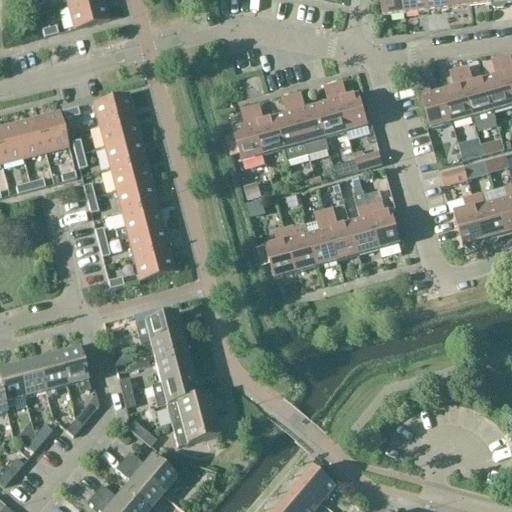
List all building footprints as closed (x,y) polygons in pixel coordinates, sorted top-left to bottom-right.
[(41,0),(33,0),(36,10),(44,7),(41,0)] [(102,0),(64,0),(67,10),(103,1),(102,0)] [(380,0),(383,20),(405,17),(403,0),(380,0)] [(403,0),(405,17),(427,15),(425,0),(403,0)] [(425,0),(427,15),(448,12),(446,0),(425,0)] [(446,0),(448,12),(470,10),(468,0),(446,0)] [(468,0),(470,10),(491,7),(490,0),(468,0)] [(109,24),(103,1),(67,10),(73,33),(109,24)] [(55,29),(42,33),(44,40),(58,37),(55,29)] [(511,62),(511,58),(501,60),(511,98),(511,62)] [(494,115),(495,115),(511,109),(511,98),(501,60),(492,63),(496,79),(485,82),(494,115)] [(469,69),(459,72),(473,121),(476,130),(497,124),(495,115),(494,115),(485,82),(473,85),(469,69)] [(454,90),(443,93),(453,126),(473,121),(459,72),(450,75),(454,90)] [(431,132),(453,126),(443,93),(432,96),(428,81),(417,84),(431,132)] [(343,85),(334,87),(347,136),(369,130),(360,97),(347,100),(343,85)] [(329,106),(317,109),(326,142),(347,136),(334,87),(324,90),(329,106)] [(302,96),(292,99),(309,159),(329,153),(326,142),(317,109),(306,112),(302,96)] [(92,106),(98,129),(134,120),(128,97),(92,106)] [(287,117),(276,120),(285,153),(288,164),(309,159),(292,99),(283,102),(287,117)] [(260,108),(251,111),(264,159),(285,153),(276,120),(264,123),(260,108)] [(77,110),(63,114),(66,122),(79,119),(77,110)] [(243,165),(264,159),(251,111),(241,113),(245,129),(233,132),(243,165)] [(59,115),(36,121),(45,157),(68,151),(59,115)] [(134,120),(98,129),(104,151),(140,142),(134,120)] [(36,121),(14,127),(23,162),(45,157),(36,121)] [(14,127),(0,130),(0,165),(1,168),(23,162),(14,127)] [(476,141),(455,145),(458,158),(479,154),(476,141)] [(104,151),(110,173),(145,164),(140,142),(104,151)] [(497,142),(478,148),(482,161),(502,154),(497,142)] [(72,145),(75,159),(83,157),(79,143),(72,145)] [(355,163),(359,175),(383,168),(379,156),(355,163)] [(83,157),(75,159),(79,173),(87,171),(83,157)] [(145,164),(110,173),(116,196),(151,186),(145,164)] [(464,171),(441,177),(444,190),(468,184),(464,171)] [(60,178),(62,186),(76,182),(74,174),(60,178)] [(335,182),(322,186),(330,209),(343,205),(335,182)] [(43,183),(29,186),(31,194),(45,190),(43,183)] [(31,194),(29,186),(15,190),(17,197),(31,194)] [(157,208),(151,186),(116,196),(121,218),(157,208)] [(83,189),(87,203),(94,201),(91,188),(83,189)] [(508,201),(497,205),(506,238),(511,235),(511,188),(505,191),(508,201)] [(360,223),(350,226),(359,259),(380,253),(365,199),(364,194),(353,197),(360,223)] [(380,195),(365,199),(380,253),(402,247),(392,214),(386,216),(380,195)] [(482,197),(473,199),(485,243),(487,243),(487,245),(489,246),(498,244),(499,241),(498,240),(506,238),(497,205),(485,208),(482,197)] [(483,244),(485,243),(473,199),(463,202),(466,213),(454,216),(463,249),(472,247),(472,249),(474,250),(483,248),(484,246),(483,244)] [(94,201),(87,203),(90,217),(98,215),(94,201)] [(117,242),(127,240),(163,230),(157,208),(121,218),(125,231),(115,233),(117,242)] [(334,211),(324,213),(338,265),(359,259),(350,226),(339,229),(334,211)] [(317,270),(338,265),(324,213),(314,216),(319,234),(308,237),(317,270)] [(163,230),(127,240),(133,262),(168,253),(163,230)] [(294,230),(284,232),(297,276),(317,270),(308,237),(297,240),(294,230)] [(95,233),(98,247),(106,245),(102,232),(95,233)] [(275,282),(297,276),(284,232),(275,235),(278,246),(256,252),(261,271),(271,268),(275,282)] [(106,245),(98,247),(102,261),(110,259),(106,245)] [(174,275),(168,253),(133,262),(139,285),(174,275)] [(121,281),(108,284),(110,292),(123,289),(121,281)] [(139,349),(150,346),(181,338),(176,316),(134,327),(139,349)] [(150,346),(155,367),(187,358),(181,338),(150,346)] [(117,340),(107,342),(114,370),(124,368),(117,340)] [(79,352),(57,358),(66,390),(77,387),(79,397),(90,394),(79,352)] [(37,363),(46,398),(47,401),(56,398),(55,393),(66,390),(57,358),(37,363)] [(187,358),(155,367),(161,388),(192,379),(187,358)] [(37,363),(16,369),(24,401),(35,399),(36,401),(46,398),(37,363)] [(14,404),(24,401),(16,369),(0,372),(0,393),(4,407),(6,411),(15,409),(14,404)] [(156,412),(166,409),(176,407),(176,406),(198,400),(192,379),(161,388),(151,390),(156,412)] [(118,384),(122,398),(131,396),(128,382),(118,384)] [(131,396),(122,398),(126,413),(135,410),(131,396)] [(176,407),(166,409),(171,430),(181,427),(213,418),(207,397),(198,400),(176,406),(176,407)] [(74,423),(82,430),(91,419),(84,412),(74,423)] [(219,440),(213,418),(181,427),(171,430),(177,451),(187,448),(219,440)] [(73,441),(82,430),(74,423),(65,435),(73,441)] [(128,433),(142,445),(149,437),(134,425),(128,433)] [(43,429),(34,440),(42,447),(51,436),(43,429)] [(149,437),(142,445),(150,452),(156,444),(149,437)] [(42,447),(34,440),(24,451),(32,458),(42,447)] [(129,456),(122,465),(162,498),(176,481),(151,460),(144,469),(129,456)] [(15,462),(6,473),(14,480),(23,469),(15,462)] [(130,486),(123,494),(143,511),(150,511),(162,498),(122,465),(115,473),(130,486)] [(315,471),(300,488),(322,506),(337,489),(315,471)] [(14,480),(6,473),(0,479),(0,486),(4,491),(14,480)] [(300,488),(286,504),(295,511),(317,511),(322,506),(300,488)] [(102,489),(95,498),(111,511),(143,511),(123,494),(116,502),(102,489)] [(111,511),(95,498),(87,506),(94,511),(111,511)]
